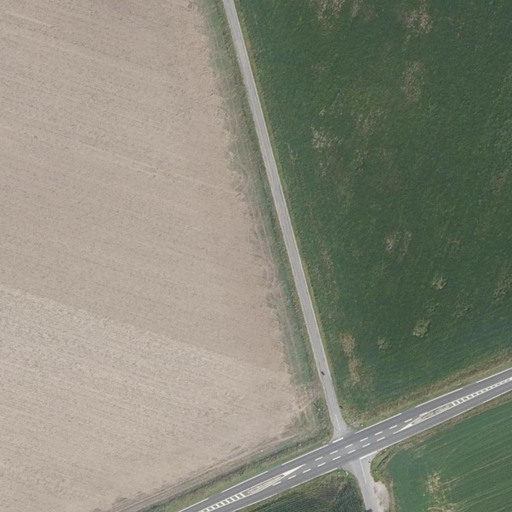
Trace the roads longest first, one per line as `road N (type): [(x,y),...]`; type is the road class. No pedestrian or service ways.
road 1 (unclassified): [(350,448),(227,0)]
road 2 (primary): [(350,448),(511,378)]
road 3 (primary): [(202,511),(350,448)]
